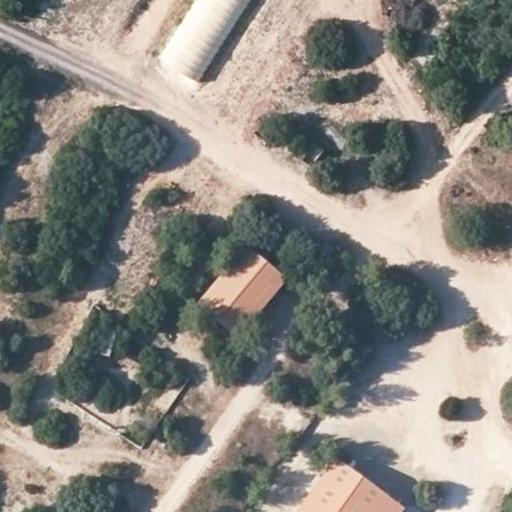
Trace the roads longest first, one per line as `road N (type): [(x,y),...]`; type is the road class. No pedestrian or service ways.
road 1 (track): [(511,288),(476,301),(390,243),(0,33)]
road 2 (track): [(174,511),(511,93)]
road 3 (track): [(453,166),(389,63),(378,0)]
